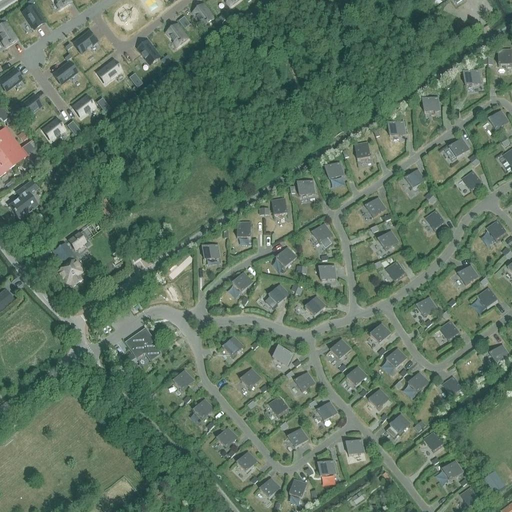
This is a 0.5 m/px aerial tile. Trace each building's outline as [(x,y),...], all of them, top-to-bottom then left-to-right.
[(52,0),(59,10),(70,3),(68,0),(52,0)] [(33,7),(23,14),(24,17),(25,18),(33,31),(44,24),(33,7)] [(204,7),(193,15),(203,28),(214,20),(214,19),(209,13),(204,7)] [(184,18),(179,22),(185,30),(190,26),(184,18)] [(1,28),(0,28),(0,39),(2,42),(5,48),(16,41),(8,28),(6,25),(1,28)] [(177,27),(167,35),(177,48),(187,40),(177,27)] [(89,33),(73,45),(78,52),(81,54),(81,55),(87,50),(97,43),(95,41),(89,33)] [(148,43),(138,51),(149,66),(160,59),(148,43)] [(498,51),(498,67),(511,67),(511,50),(498,51)] [(113,63),(97,75),(105,85),(120,73),(113,63)] [(68,64),(53,76),(60,86),(76,74),(68,64)] [(14,71),(0,80),(0,85),(6,93),(21,81),(14,71)] [(462,74),(465,87),(481,84),(479,71),(462,74)] [(134,75),(128,79),(136,89),(141,85),(134,75)] [(34,97),(20,107),(28,117),(41,107),(34,97)] [(422,101),(424,114),(440,112),(438,98),(422,101)] [(86,99),(73,109),(80,119),(94,109),(86,99)] [(101,99),(96,103),(104,113),(109,109),(101,99)] [(9,118),(0,106),(0,119),(3,123),(9,118)] [(487,121),(495,132),(509,123),(501,112),(487,121)] [(56,122),(42,132),(50,142),(63,132),(56,122)] [(387,125),(389,138),(405,135),(403,122),(387,125)] [(72,123),(66,127),(74,137),(80,133),(72,123)] [(0,132),(0,177),(2,176),(27,157),(21,149),(16,143),(14,139),(15,139),(7,129),(6,129),(5,128),(0,132)] [(23,132),(17,136),(23,143),(28,138),(23,132)] [(448,149),(456,160),(470,150),(462,139),(448,149)] [(36,170),(47,162),(31,142),(21,149),(27,157),(36,170)] [(354,146),(357,162),(370,159),(368,143),(354,146)] [(511,149),(502,157),(511,170),(511,169),(511,149)] [(471,164),(475,168),(480,163),(476,159),(471,164)] [(47,162),(36,170),(37,171),(42,167),(46,172),(51,168),(47,162)] [(324,169),(329,182),(344,176),(340,163),(324,169)] [(404,180),(412,191),(425,182),(418,171),(404,180)] [(461,180),(471,194),(482,186),(472,173),(461,180)] [(17,178),(7,185),(11,189),(20,183),(17,178)] [(297,184),(297,185),(299,198),(315,195),(313,181),(297,184)] [(38,191),(31,182),(16,194),(20,199),(8,208),(18,221),(37,207),(30,197),(38,191)] [(271,202),(273,218),(287,215),(284,199),(271,202)] [(365,208),(373,219),(386,210),(378,199),(365,208)] [(107,224),(110,222),(113,226),(118,223),(116,218),(104,200),(95,206),(107,224)] [(424,219),(434,233),(445,225),(438,216),(435,211),(424,219)] [(486,230),(496,243),(506,236),(497,222),(486,230)] [(236,223),(237,240),(250,240),(250,223),(236,223)] [(311,235),(319,245),(320,245),(326,251),(332,246),(327,240),(332,235),(324,225),(311,235)] [(83,232),(79,235),(85,244),(89,241),(83,232)] [(377,241),(385,252),(398,243),(390,232),(377,241)] [(85,244),(79,235),(68,243),(75,251),(85,244)] [(63,245),(51,253),(63,269),(59,272),(55,275),(60,282),(65,288),(70,285),(72,288),(81,282),(77,276),(82,272),(63,245)] [(202,248),(204,262),(220,259),(218,246),(202,248)] [(275,260),(285,270),(297,257),(295,256),(287,248),(275,260)] [(385,271),(394,284),(405,277),(397,265),(396,263),(385,271)] [(318,269),(320,282),(337,280),(335,266),(318,269)] [(457,276),(465,287),(479,277),(471,266),(457,276)] [(232,285),(242,295),(253,283),(243,273),(232,285)] [(277,306),(278,307),(289,294),(280,285),(268,297),(269,298),(264,303),(272,311),(277,306)] [(477,297),(487,310),(493,306),(498,303),(496,300),(488,289),(477,297)] [(6,291),(0,295),(0,313),(15,302),(10,296),(6,291)] [(305,309),(315,318),(326,306),(316,297),(305,309)] [(416,308),(423,318),(436,309),(429,298),(416,308)] [(442,316),(445,320),(450,316),(447,312),(442,316)] [(439,330),(448,343),(459,336),(458,334),(449,322),(439,330)] [(370,337),(380,346),(391,334),(381,325),(370,337)] [(154,341),(146,330),(126,345),(136,359),(144,353),(150,362),(160,354),(152,342),(154,341)] [(222,349),(232,359),(243,347),(233,338),(222,349)] [(330,352),(340,362),(351,350),(341,341),(337,345),(334,348),(330,352)] [(251,347),(254,350),(259,346),(256,342),(251,347)] [(489,356),(497,367),(511,357),(502,346),(489,356)] [(293,355),(278,348),(273,359),(287,367),(293,355)] [(386,361),(395,371),(407,359),(397,350),(386,361)] [(131,354),(121,360),(124,365),(134,359),(131,354)] [(338,371),(342,374),(347,369),(343,366),(338,371)] [(346,379),(356,388),(367,377),(357,368),(346,379)] [(240,382),(250,391),(261,379),(251,370),(240,382)] [(173,383),(183,393),(188,388),(194,381),(184,372),(173,383)] [(286,377),(289,381),(294,376),(291,373),(286,377)] [(294,383),(302,394),(315,385),(307,373),(294,383)] [(408,385),(417,394),(428,383),(419,373),(415,378),(408,385)] [(442,386),(451,399),(462,392),(453,378),(442,386)] [(394,388),(398,391),(403,386),(399,383),(394,388)] [(368,402),(378,412),(390,400),(380,390),(368,402)] [(359,396),(363,399),(367,394),(364,391),(359,396)] [(268,405),(277,419),(288,411),(279,397),(268,405)] [(193,412),(203,422),(208,416),(214,410),(204,401),(193,412)] [(247,407),(251,411),(256,407),(252,403),(247,407)] [(317,412),(324,424),(338,414),(330,403),(317,412)] [(380,420),(383,423),(388,419),(384,415),(380,420)] [(398,435),(399,436),(410,425),(401,415),(389,427),(390,428),(385,432),(385,433),(393,440),(398,435)] [(414,429),(418,434),(426,427),(421,422),(414,429)] [(280,428),(283,432),(289,427),(285,424),(280,428)] [(216,441),(225,449),(230,445),(237,438),(228,429),(216,441)] [(287,439),(295,450),(306,443),(309,441),(301,429),(287,439)] [(423,441),(433,454),(444,447),(434,433),(423,441)] [(348,456),(349,458),(365,454),(362,440),(355,442),(345,444),(348,456)] [(236,465),(246,474),(257,462),(247,453),(236,465)] [(370,460),(373,464),(378,461),(375,456),(370,460)] [(333,462),(327,463),(317,465),(320,478),(336,475),(333,462)] [(442,471),(450,482),(463,473),(455,462),(442,471)] [(385,474),(382,476),(390,487),(393,485),(385,474)] [(483,483),(493,498),(506,489),(495,474),(492,476),(483,483)] [(250,482),(253,486),(258,481),(255,477),(250,482)] [(259,491),(269,500),(280,488),(270,479),(269,480),(259,491)] [(289,496),(302,500),(307,485),(305,484),(302,483),(294,481),(289,496)] [(460,496),(469,510),(480,502),(471,489),(460,496)] [(352,499),(356,506),(364,500),(359,494),(352,499)] [(511,511),(511,503),(500,511),(511,511)]
